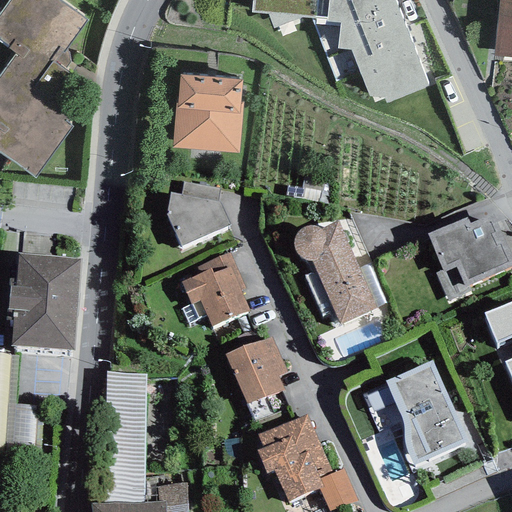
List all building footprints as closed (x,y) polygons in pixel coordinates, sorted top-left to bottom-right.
[(86,18),(61,0),(8,0),(0,12),(0,39),(16,51),(0,72),(0,151),(37,178),(74,127),(68,123),(77,110),(51,91),(67,70),(55,61),(86,18)] [(385,102),(427,86),(394,0),(251,0),(251,1),(250,13),(266,14),(271,28),(299,17),(338,20),(336,47),(348,48),(367,96),(383,97),(385,102)] [(511,0),(498,0),(494,54),(511,55),(511,0)] [(233,154),(239,78),(172,73),(167,149),(233,154)] [(219,193),(183,187),(180,204),(216,210),(219,193)] [(180,204),(170,203),(167,224),(181,255),(230,234),(220,210),(216,210),(180,204)] [(511,276),(511,266),(494,225),(470,236),(467,228),(428,246),(441,276),(434,279),(446,306),(511,276)] [(312,272),(340,334),(376,319),(338,232),(320,240),(316,238),(313,237),(308,237),(303,238),(301,239),(297,242),(295,244),(293,250),(294,256),(294,260),(296,265),(299,268),(302,270),(306,272),(310,272),(312,272)] [(79,274),(18,270),(11,361),(73,365),(79,274)] [(211,278),(181,291),(191,314),(192,313),(197,325),(206,321),(212,335),(249,319),(230,276),(213,283),(211,278)] [(511,327),(485,339),(498,368),(511,361),(511,380),(506,384),(511,398),(511,327)] [(272,343),(224,365),(247,413),(284,396),(278,381),(287,377),(272,343)] [(0,511),(8,511),(9,500),(36,500),(43,411),(38,410),(16,410),(17,363),(0,361),(0,511)] [(468,452),(432,371),(385,394),(399,425),(402,433),(403,440),(404,446),(404,455),(407,464),(413,478),(468,452)] [(103,511),(137,511),(144,511),(145,379),(106,379),(103,511)] [(306,419),(257,442),(264,456),(256,460),(267,483),(274,479),(288,510),(318,496),(324,493),(319,484),(333,477),(306,419)] [(342,473),(333,477),(319,484),(324,493),(318,496),(325,511),(343,511),(358,505),(342,473)] [(157,492),(158,509),(165,509),(165,511),(186,511),(185,489),(157,492)]
